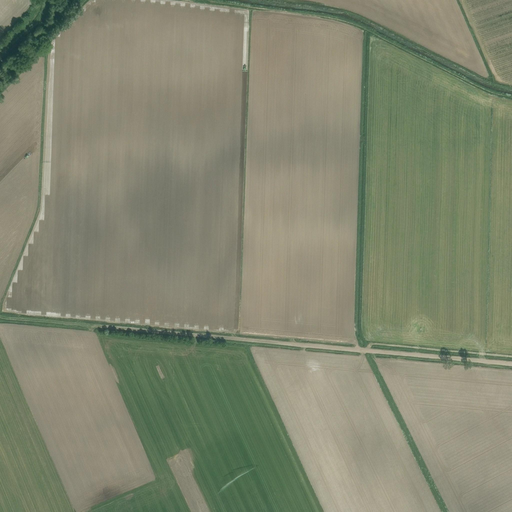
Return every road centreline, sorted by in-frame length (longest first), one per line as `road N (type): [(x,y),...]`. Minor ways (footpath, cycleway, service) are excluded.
road 1 (track): [(511,364),(0,317)]
road 2 (track): [(203,0),(348,22),(511,98)]
